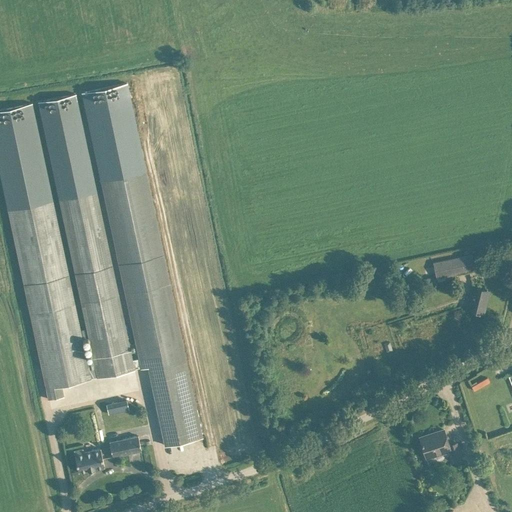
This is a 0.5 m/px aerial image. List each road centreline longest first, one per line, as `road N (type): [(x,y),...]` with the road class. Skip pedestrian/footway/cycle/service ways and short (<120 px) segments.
road 1 (unclassified): [(130,511),(288,456),(511,341)]
road 2 (unknown): [(488,511),(442,377)]
